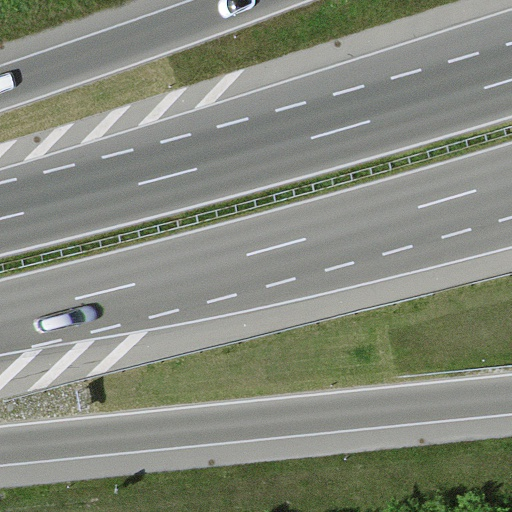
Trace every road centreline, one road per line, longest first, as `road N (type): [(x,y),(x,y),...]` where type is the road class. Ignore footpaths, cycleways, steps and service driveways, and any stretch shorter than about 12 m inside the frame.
road 1 (motorway): [(511,78),(0,218)]
road 2 (motorway): [(0,316),(511,178)]
road 3 (motorway): [(0,447),(511,396)]
road 4 (motorway): [(242,0),(0,85)]
